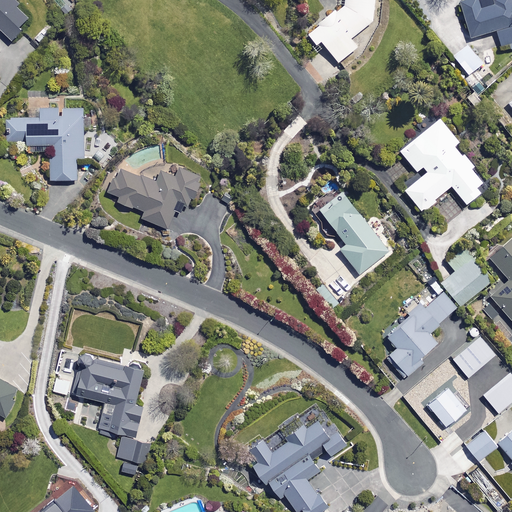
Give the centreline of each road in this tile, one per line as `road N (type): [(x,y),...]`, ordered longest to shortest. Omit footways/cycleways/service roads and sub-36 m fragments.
road 1 (residential): [(411,466),(376,408),(281,335),(0,212)]
road 2 (residential): [(228,0),(260,26),(314,94)]
